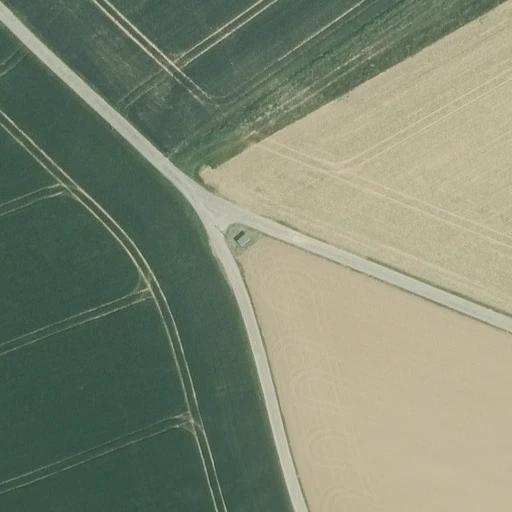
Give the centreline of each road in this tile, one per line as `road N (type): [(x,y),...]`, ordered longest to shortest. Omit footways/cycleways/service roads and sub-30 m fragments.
road 1 (unclassified): [(511,327),(201,202)]
road 2 (unclassified): [(201,202),(248,315),(279,455),(302,511)]
road 3 (unclassified): [(201,202),(158,170),(0,12)]
